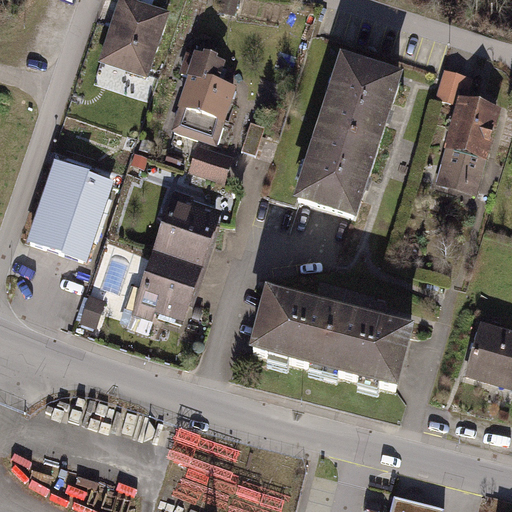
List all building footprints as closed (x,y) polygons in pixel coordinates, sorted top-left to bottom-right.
[(238,1),(232,0),(225,0),(222,13),(234,16),(238,1)] [(124,2),(104,57),(129,66),(127,72),(147,78),(168,17),(124,2)] [(221,69),(188,58),(182,76),(193,80),(176,133),(216,146),(234,92),(216,86),(221,69)] [(331,122),(327,136),(376,152),(398,83),(344,66),(326,120),(331,122)] [(456,115),(459,116),(440,185),(458,189),(480,176),(496,118),(470,111),(472,103),(466,101),(472,83),(446,75),(438,101),(457,107),(456,115)] [(251,126),(242,154),(256,159),(266,130),(251,126)] [(317,149),(300,204),(354,221),(376,152),(327,136),(322,150),(317,149)] [(224,185),(232,163),(198,152),(191,174),(224,185)] [(58,168),(32,246),(84,264),(110,185),(58,168)] [(170,219),(157,257),(202,272),(208,256),(205,255),(216,222),(183,210),(179,222),(170,219)] [(202,272),(157,257),(145,294),(153,296),(149,308),(183,320),(194,287),(197,288),(202,272)] [(340,318),(269,299),(254,356),(311,371),(313,366),(327,370),(340,318)] [(95,329),(103,305),(91,301),(83,324),(95,329)] [(412,336),(340,318),(327,370),(340,373),(339,379),(396,394),(412,336)] [(511,336),(483,328),(468,377),(493,384),(495,379),(511,383),(511,336)] [(440,511),(395,501),(392,511),(440,511)]
